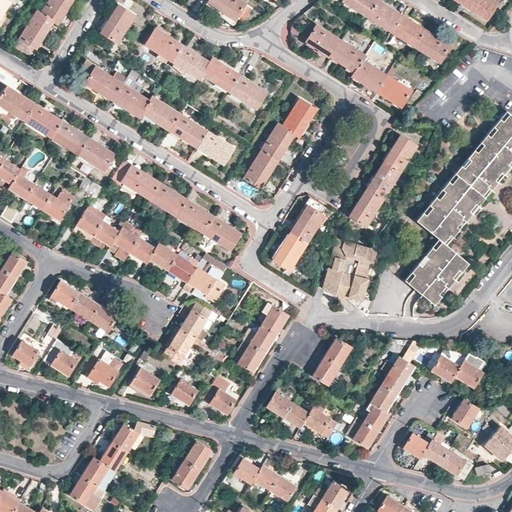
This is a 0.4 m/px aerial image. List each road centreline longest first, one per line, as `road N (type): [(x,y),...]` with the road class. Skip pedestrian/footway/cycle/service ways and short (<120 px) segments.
road 1 (residential): [(43,82),(266,222)]
road 2 (residential): [(511,259),(447,328),(318,318)]
road 3 (residential): [(347,97),(385,120),(337,197),(297,176)]
road 4 (residential): [(235,437),(280,357),(318,318)]
road 5 (residential): [(374,469),(235,437)]
road 6 (residential): [(0,458),(51,473),(74,455),(104,404)]
road 7 (residential): [(511,480),(466,492),(374,469)]
road 8 (residential): [(235,437),(104,404)]
